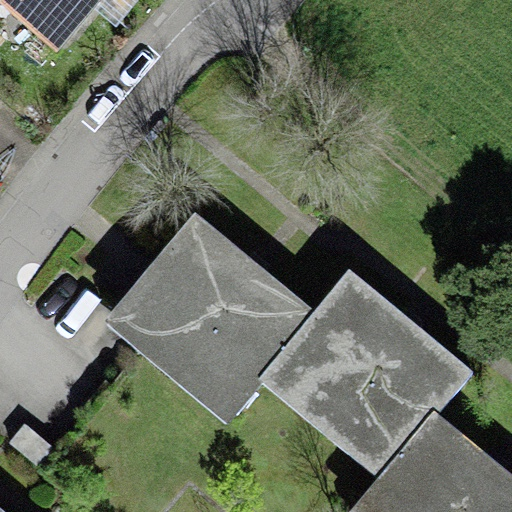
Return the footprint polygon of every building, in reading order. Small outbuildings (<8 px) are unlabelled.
[(119,0),(0,0),(73,59),(119,0)] [(0,145),(8,136),(0,128),(0,145)] [(319,305),(193,215),(113,328),(239,417),(319,305)] [(473,358),(347,269),(267,382),(393,471),(473,358)] [(511,511),(511,471),(434,417),(366,511),(511,511)] [(19,511),(0,498),(0,511),(19,511)]
